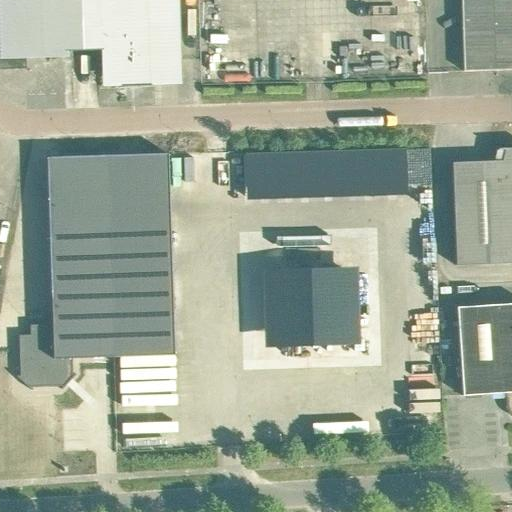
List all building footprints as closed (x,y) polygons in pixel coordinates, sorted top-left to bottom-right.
[(28,72),(29,71),(27,69),(25,69),(24,57),(63,56),(63,52),(102,51),(103,78),(122,78),(122,88),(149,87),(149,77),(179,76),(176,0),(0,0),(0,70),(22,70),(24,70),(26,70),(27,71),(28,72)] [(511,0),(459,0),(462,72),(502,71),(502,74),(511,74),(511,0)] [(450,163),(454,266),(511,264),(511,148),(511,149),(511,146),(504,144),(500,161),(450,163)] [(45,402),(37,410),(54,427),(78,400),(70,392),(86,375),(94,383),(102,375),(94,366),(101,358),(173,356),(166,154),(45,158),(50,308),(41,318),(32,310),(24,318),(33,326),(17,344),(8,336),(0,345),(0,374),(7,367),(18,378),(10,386),(28,402),(36,394),(45,402)] [(511,303),(455,308),(461,396),(504,393),(505,405),(505,407),(505,409),(506,410),(507,412),(507,414),(509,415),(510,416),(511,417),(511,418),(511,303)]
